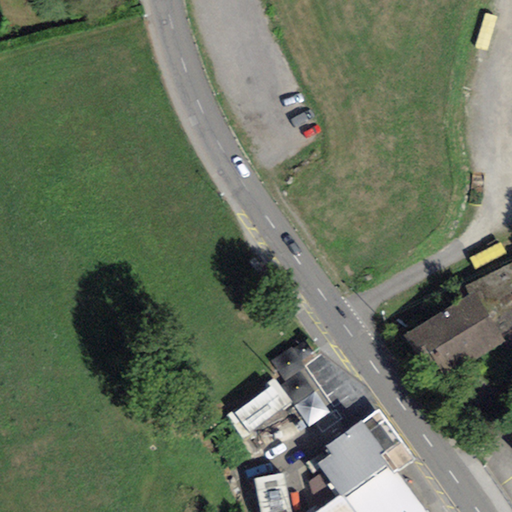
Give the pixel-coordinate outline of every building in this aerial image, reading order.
[(511,355),(511,264),(462,290),(466,297),(472,294),(505,345),(511,355)] [(435,387),(505,345),(472,294),(466,297),(403,335),(435,387)] [(276,355),(304,424),(330,414),(302,345),(276,355)] [(275,387),(231,416),(246,437),(289,409),(275,387)] [(391,463),(399,473),(415,461),(379,411),(363,422),(391,463)] [(317,465),(340,497),(391,463),(363,422),(325,447),(332,455),(317,465)] [(318,511),(428,511),(399,473),(391,463),(340,497),(318,511)]
